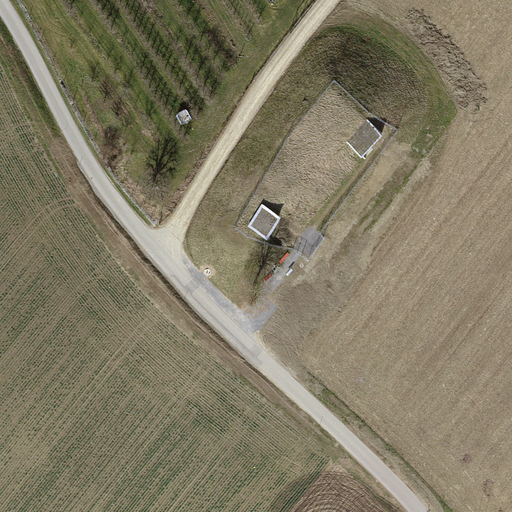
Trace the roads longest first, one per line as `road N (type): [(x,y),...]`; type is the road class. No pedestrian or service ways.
road 1 (unclassified): [(2,0),(109,189),(164,255),(420,511)]
road 2 (track): [(164,255),(267,77),(333,0)]
